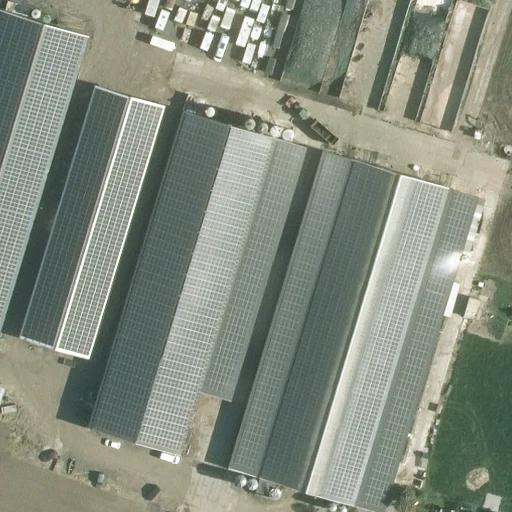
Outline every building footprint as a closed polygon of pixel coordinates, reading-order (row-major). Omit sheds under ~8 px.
[(95,0),(91,0),(89,9),(116,17),(119,7),(95,0)] [(191,0),(188,13),(229,26),(236,0),(191,0)] [(282,0),(279,14),(291,17),(291,16),(305,19),(309,0),(282,0)] [(0,9),(0,323),(87,35),(0,9)] [(87,426),(179,454),(198,390),(233,400),(309,147),(274,137),(183,110),(87,426)] [(359,508),(374,511),(383,511),(452,284),(425,276),(451,190),(344,157),(318,244),(304,240),(235,469),(250,473),(250,475),(258,478),(272,482),(359,508)] [(272,482),(258,478),(254,491),(268,495),(272,482)] [(117,490),(113,511),(163,511),(166,499),(117,490)]
